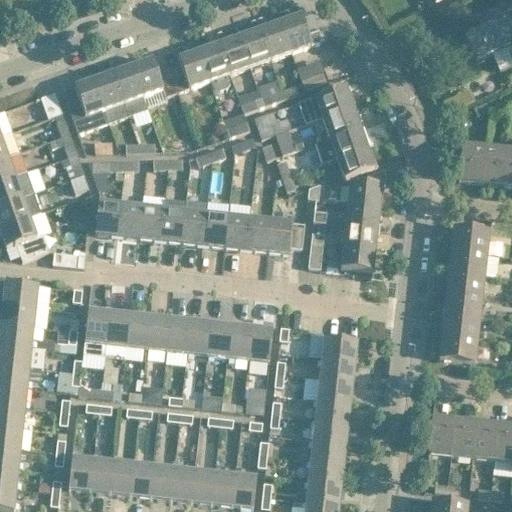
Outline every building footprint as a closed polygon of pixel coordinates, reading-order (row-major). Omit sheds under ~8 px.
[(511,49),(511,32),(506,21),(501,9),(504,8),(503,7),(475,20),(475,21),(479,20),(485,31),(463,41),(475,67),(493,58),(500,73),(498,74),(499,75),(511,69),(511,55),(510,50),(511,49)] [(298,12),(277,19),(280,27),(290,58),(322,47),(318,35),(308,39),(301,20),(298,12)] [(290,58),(280,27),(277,19),(263,24),(263,26),(257,28),(270,65),(290,58)] [(270,65),(257,28),(251,30),(250,28),(236,33),(239,42),(250,72),(270,65)] [(250,72),(239,42),(236,33),(223,38),(224,38),(216,41),(219,49),(218,49),(229,79),(250,72)] [(229,79),(218,49),(198,56),(209,87),(211,86),(212,90),(215,94),(220,96),(226,93),(229,89),(229,84),(228,80),(229,79)] [(209,87),(198,56),(178,64),(180,70),(168,74),(177,98),(209,87)] [(177,98),(168,74),(157,78),(152,64),(132,71),(143,101),(162,94),(165,102),(177,98)] [(148,115),(143,101),(132,71),(113,78),(128,121),(148,115)] [(328,89),(324,77),(300,85),(304,97),(328,89)] [(128,121),(113,78),(94,85),(109,128),(128,121)] [(109,128),(94,85),(74,92),(76,98),(65,102),(78,139),(109,128)] [(348,90),(315,102),(298,108),(306,129),(322,123),(355,111),(348,90)] [(298,100),(295,91),(281,96),(284,104),(298,100)] [(243,119),(257,114),(264,112),(260,101),(258,95),(237,102),(243,119)] [(284,104),(281,96),(268,101),(267,98),(260,101),(264,112),(284,104)] [(62,119),(54,98),(41,103),(48,124),(62,119)] [(455,100),(442,106),(448,118),(458,114),(461,113),(455,100)] [(500,111),(500,110),(496,103),(485,108),(489,116),(500,111)] [(477,121),(489,116),(485,108),(474,113),(477,121)] [(362,132),(355,111),(322,123),(329,143),(362,132)] [(261,145),(275,140),(280,138),(273,117),(254,124),(261,145)] [(69,140),(64,126),(56,129),(61,142),(69,140)] [(233,132),(235,141),(249,136),(246,127),(233,132)] [(362,132),(329,143),(315,148),(322,169),(336,164),(369,152),(362,132)] [(11,137),(0,141),(0,164),(18,158),(11,137)] [(74,153),(69,140),(61,142),(66,156),(74,153)] [(290,142),(277,146),(282,160),(295,155),(290,142)] [(252,143),(238,149),(241,156),(255,152),(252,143)] [(154,149),(140,150),(140,158),(154,158),(154,149)] [(140,158),(140,150),(125,150),(125,159),(140,158)] [(270,150),(262,153),(267,167),(275,164),(270,150)] [(481,188),(485,152),(462,150),(458,186),(481,188)] [(377,173),(369,152),(336,164),(344,185),(377,173)] [(502,191),(506,155),(485,152),(481,188),(502,191)] [(225,163),(222,154),(209,159),(212,167),(225,163)] [(511,191),(511,155),(506,155),(502,191),(511,191)] [(0,187),(26,178),(18,158),(0,164),(0,187)] [(198,172),(212,167),(209,159),(195,164),(198,172)] [(276,167),(282,183),(290,180),(285,164),(276,167)] [(182,174),(182,165),(167,166),(168,174),(182,174)] [(168,174),(167,166),(153,166),(153,175),(168,174)] [(84,180),(79,167),(70,170),(75,183),(84,180)] [(124,176),(124,167),(109,168),(109,176),(124,176)] [(139,176),(138,167),(124,167),(124,176),(139,176)] [(109,176),(109,168),(88,168),(98,196),(106,196),(107,179),(109,176)] [(350,187),(347,209),(380,212),(382,191),(384,191),(386,175),(385,174),(350,187)] [(26,178),(0,187),(0,209),(34,198),(26,178)] [(75,183),(70,185),(75,199),(89,194),(84,180),(75,183)] [(295,194),(290,180),(282,183),(287,197),(295,194)] [(309,194),(307,204),(318,206),(320,190),(309,194)] [(41,218),(34,198),(0,209),(0,232),(29,223),(41,218)] [(163,214),(160,246),(181,249),(186,207),(164,205),(163,214)] [(117,241),(120,209),(98,207),(95,239),(117,241)] [(203,251),(206,219),(207,209),(186,207),(181,249),(203,251)] [(138,244),(142,212),(120,209),(117,241),(138,244)] [(377,234),(380,212),(347,209),(345,230),(377,234)] [(160,246),(163,214),(142,212),(138,244),(160,246)] [(326,218),(314,216),(313,227),(325,228),(326,218)] [(224,253),(228,221),(206,219),(203,251),(224,253)] [(246,256),(249,224),(228,221),(224,253),(246,256)] [(36,242),(29,223),(0,232),(0,237),(6,254),(16,250),(22,267),(49,257),(43,240),(36,242)] [(267,258),(271,226),(249,224),(246,256),(267,258)] [(302,255),(305,230),(271,226),(267,258),(289,260),(290,253),(302,255)] [(375,255),(377,234),(345,230),(343,252),(375,255)] [(453,234),(451,256),(486,260),(489,238),(453,234)] [(324,240),(312,238),(311,248),(323,250),(324,240)] [(320,275),(323,250),(311,248),(308,274),(320,275)] [(372,277),(375,255),(343,252),(340,274),(372,277)] [(484,282),(486,260),(451,256),(448,278),(484,282)] [(54,258),(52,270),(77,273),(79,260),(54,258)] [(482,303),(484,282),(448,278),(446,299),(482,303)] [(5,287),(3,309),(36,312),(38,291),(5,287)] [(81,308),(82,296),(74,295),(72,308),(81,308)] [(479,325),(482,303),(446,299),(444,321),(479,325)] [(33,333),(36,312),(3,309),(0,329),(33,333)] [(104,360),(109,317),(88,315),(83,358),(104,360)] [(125,362),(129,319),(109,317),(104,360),(125,362)] [(146,354),(150,321),(129,319),(125,362),(145,364),(146,354)] [(150,321),(146,354),(148,355),(148,356),(147,365),(164,366),(165,357),(166,357),(170,324),(150,321)] [(477,346),(479,325),(444,321),(441,343),(477,346)] [(78,337),(79,325),(71,324),(70,337),(78,337)] [(186,359),(190,326),(170,324),(166,357),(186,359)] [(207,361),(211,328),(190,326),(186,359),(207,361)] [(227,363),(231,330),(211,328),(207,361),(227,363)] [(0,349),(31,353),(33,333),(0,329),(0,332),(0,349)] [(247,366),(251,333),(231,330),(227,363),(247,366)] [(269,368),(272,335),(251,333),(247,366),(269,368)] [(287,347),(289,334),(281,334),(279,346),(287,347)] [(76,350),(78,337),(70,337),(68,349),(76,350)] [(324,343),(322,364),(355,368),(357,347),(324,343)] [(475,368),(477,346),(441,343),(439,365),(475,368)] [(0,349),(0,370),(29,373),(42,375),(45,354),(31,353),(0,349)] [(352,388),(355,368),(322,364),(319,384),(352,388)] [(81,379),(82,366),(74,365),(73,378),(81,379)] [(285,368),(277,367),(276,380),(284,381),(285,368)] [(0,390),(27,393),(29,373),(0,370),(0,390)] [(79,391),(81,379),(73,378),(71,390),(79,391)] [(282,393),(284,381),(276,380),(274,392),(282,393)] [(350,408),(352,388),(319,384),(317,405),(350,408)] [(0,411),(25,414),(27,393),(0,390),(0,411)] [(100,403),(100,395),(88,393),(87,401),(100,403)] [(113,396),(100,395),(100,403),(112,404),(113,396)] [(140,407),(141,399),(129,398),(128,406),(140,407)] [(154,400),(141,399),(140,407),(153,408),(154,400)] [(181,411),(182,403),(169,402),(168,410),(181,411)] [(194,405),(182,403),(181,411),(193,413),(194,405)] [(69,418),(70,406),(62,405),(61,418),(69,418)] [(348,429),(350,408),(317,405),(315,425),(348,429)] [(221,416),(222,408),(210,406),(209,414),(221,416)] [(235,409),(222,408),(221,416),(234,417),(235,409)] [(281,409),(273,408),(271,420),(279,421),(281,409)] [(98,418),(99,411),(86,409),(85,417),(98,418)] [(0,431),(22,434),(25,414),(0,411),(0,431)] [(110,420),(111,412),(99,411),(98,418),(110,420)] [(263,421),(264,413),(252,411),(250,419),(263,421)] [(138,423),(139,415),(127,414),(126,422),(138,423)] [(151,424),(152,416),(139,415),(138,423),(151,424)] [(67,431),(69,418),(61,418),(59,430),(67,431)] [(179,427),(180,420),(167,418),(166,426),(179,427)] [(192,429),(192,421),(180,420),(179,427),(192,429)] [(278,434),(279,421),(271,420),(270,433),(278,434)] [(451,461),(455,425),(432,422),(429,458),(451,461)] [(220,432),(220,424),(208,423),(207,431),(220,432)] [(232,433),(233,425),(220,424),(220,432),(232,433)] [(346,449),(348,429),(315,425),(313,445),(346,449)] [(472,463),(476,427),(455,425),(451,461),(472,463)] [(262,429),(249,427),(249,435),(261,437),(262,429)] [(494,465),(498,430),(476,427),(472,463),(494,465)] [(511,431),(498,430),(494,465),(511,467),(511,431)] [(0,452),(20,454),(22,434),(0,431),(0,452)] [(343,469),(346,449),(313,445),(310,466),(343,469)] [(64,459),(65,447),(58,446),(56,458),(64,459)] [(267,461),(268,448),(260,447),(259,460),(267,461)] [(0,472),(18,474),(20,454),(0,452),(0,472)] [(63,472),(64,459),(56,458),(55,471),(63,472)] [(265,473),(267,461),(259,460),(257,472),(265,473)] [(89,496),(93,463),(72,461),(68,494),(89,496)] [(110,499),(113,466),(93,463),(89,496),(110,499)] [(130,501),(134,468),(113,466),(110,499),(130,501)] [(341,489),(343,469),(310,466),(308,486),(341,489)] [(150,503),(154,470),(134,468),(130,501),(150,503)] [(171,505),(174,472),(154,470),(150,503),(171,505)] [(0,493),(16,495),(18,474),(0,472),(0,493)] [(191,507),(194,474),(174,472),(171,505),(191,507)] [(211,510),(215,477),(194,474),(191,507),(211,510)] [(231,511),(235,479),(215,477),(211,510),(231,511)] [(233,511),(252,511),(256,481),(235,479),(231,511),(233,511)] [(60,499),(61,487),(53,486),(52,499),(60,499)] [(339,510),(341,489),(308,486),(306,506),(339,510)] [(272,490),(264,489),(262,502),(270,503),(272,490)] [(447,500),(448,491),(435,490),(434,499),(447,500)] [(460,493),(448,491),(447,500),(459,501),(460,493)] [(0,511),(13,511),(16,495),(0,493),(0,511)] [(490,505),(491,496),(478,495),(477,503),(490,505)] [(503,497),(491,496),(490,505),(502,506),(503,497)] [(57,511),(58,511),(60,499),(52,499),(50,511),(57,511)] [(269,511),(270,503),(262,502),(261,511),(269,511)]
